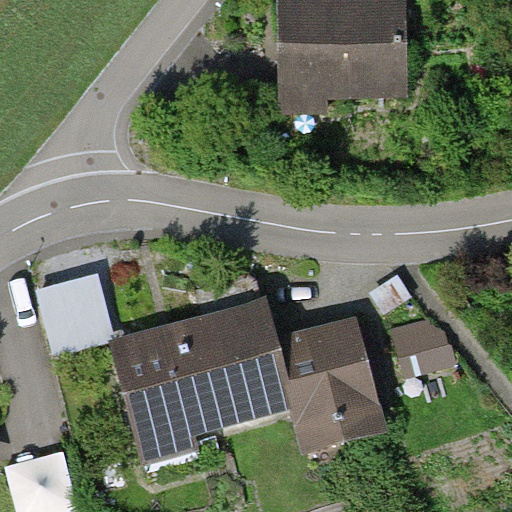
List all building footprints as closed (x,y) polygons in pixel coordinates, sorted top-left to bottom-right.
[(281,11),(284,98),(407,95),(405,8),(281,11)] [(206,330),(117,354),(148,475),(201,461),(194,434),(290,409),(275,354),(256,277),(197,292),(206,330)] [(99,283),(40,297),(56,360),(114,345),(99,283)] [(355,333),(275,354),(290,409),(297,407),(306,443),(379,423),(355,333)] [(451,363),(445,337),(399,349),(406,375),(451,363)]
